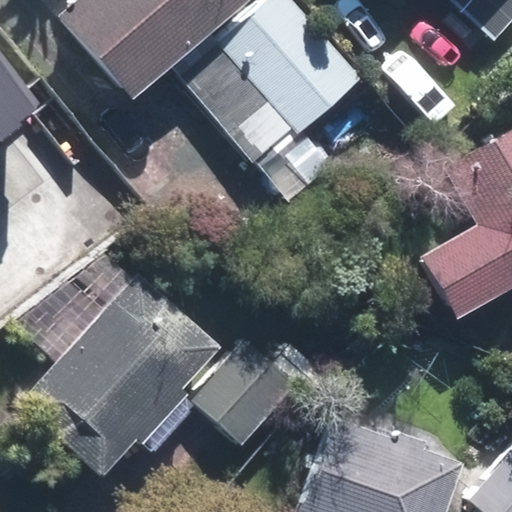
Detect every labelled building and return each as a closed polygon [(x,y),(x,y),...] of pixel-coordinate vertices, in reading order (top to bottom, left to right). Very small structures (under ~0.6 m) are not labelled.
[(334,43),(289,0),(88,0),(77,12),(226,155),(334,43)] [(0,161),(48,124),(0,62),(0,161)] [(420,242),(456,306),(511,274),(511,125),(448,161),(476,210),(420,242)] [(209,330),(143,274),(42,393),(108,449),(209,330)] [(284,388),(236,342),(177,404),(225,450),(284,388)] [(448,511),(464,451),(336,418),(311,511),(448,511)]
